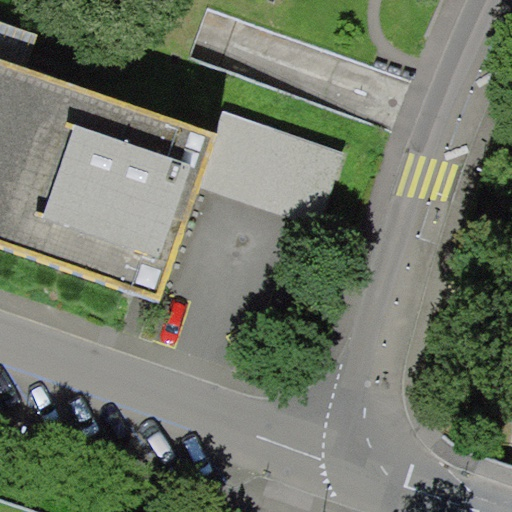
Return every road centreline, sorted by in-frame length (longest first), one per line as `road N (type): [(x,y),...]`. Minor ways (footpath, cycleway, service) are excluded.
road 1 (residential): [(504,0),(337,461)]
road 2 (unclassified): [(0,343),(337,461)]
road 3 (unclassified): [(337,461),(476,511)]
